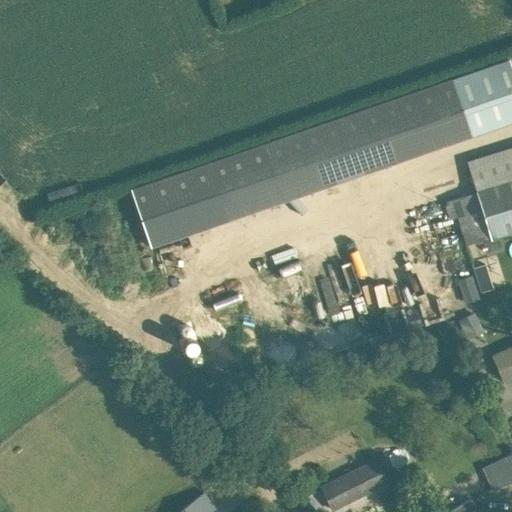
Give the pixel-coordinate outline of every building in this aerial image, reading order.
[(511,94),(504,66),(126,175),(143,234),(511,127),(511,94)] [(511,147),(466,162),(475,189),(452,196),(467,243),(511,229),(511,147)] [(511,346),(493,355),(504,382),(511,378),(511,346)] [(511,452),(481,462),(488,485),(511,478),(511,452)] [(385,454),(321,487),(334,511),(398,479),(385,454)] [(227,511),(211,511),(210,510),(214,507),(203,492),(176,511),(234,511),(232,508),(227,511)] [(471,498),(448,511),(487,511),(483,506),(477,509),(471,498)]
